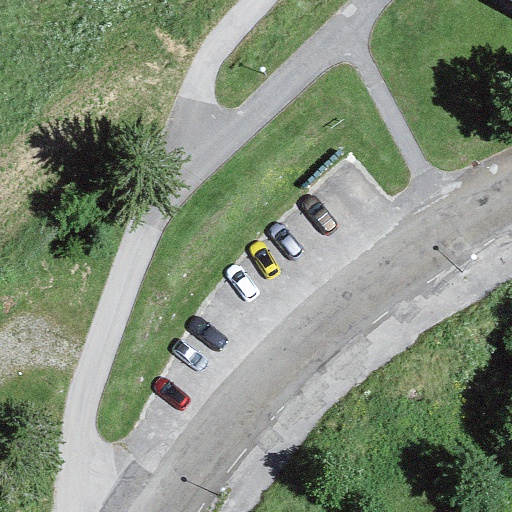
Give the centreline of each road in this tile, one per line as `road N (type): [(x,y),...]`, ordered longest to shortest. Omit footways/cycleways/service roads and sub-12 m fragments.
road 1 (residential): [(170,511),(269,386),(350,305),(419,246),(511,192)]
road 2 (residential): [(160,198),(390,0)]
